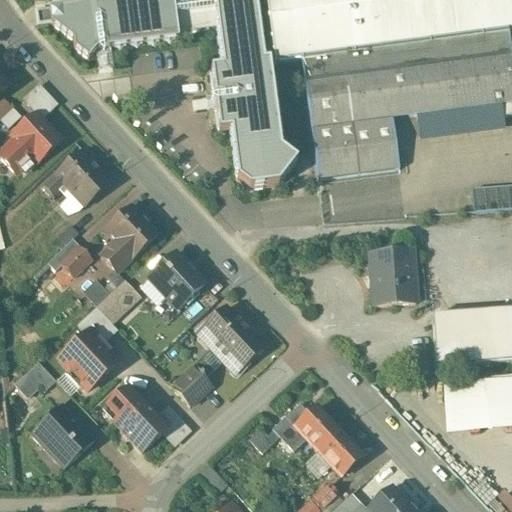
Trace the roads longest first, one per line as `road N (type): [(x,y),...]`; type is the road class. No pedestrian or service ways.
road 1 (residential): [(0,6),(310,344)]
road 2 (residential): [(310,344),(160,487),(151,506)]
road 3 (residential): [(310,344),(465,511)]
road 4 (residential): [(151,506),(0,505)]
